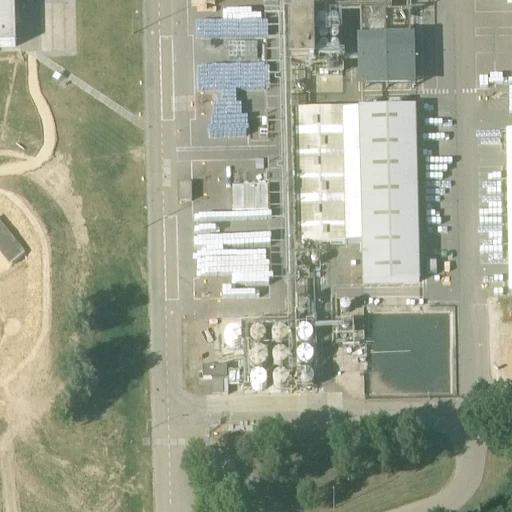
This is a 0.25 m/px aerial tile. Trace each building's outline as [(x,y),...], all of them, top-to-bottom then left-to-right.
[(0,0),(0,48),(15,48),(14,0),(0,0)] [(288,17),(289,67),(314,65),(313,17),(288,17)] [(294,112),(297,247),(363,245),(364,283),(419,282),(415,109),(294,112)] [(246,137),(247,120),(223,119),(222,135),(246,137)] [(191,202),(191,185),(180,185),(180,202),(191,202)] [(267,187),(232,188),(232,213),(267,212),(267,187)] [(226,367),(202,368),(202,380),(226,379),(226,367)]
